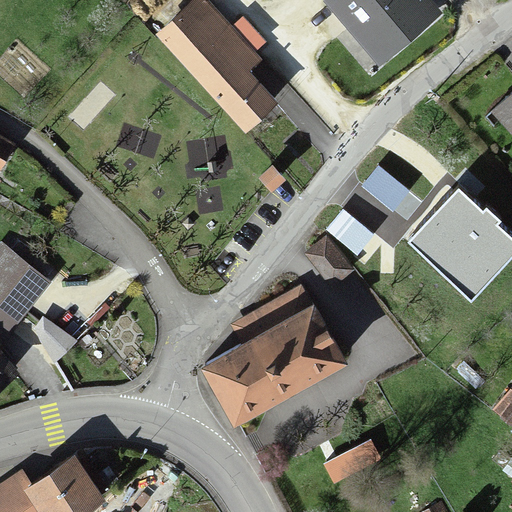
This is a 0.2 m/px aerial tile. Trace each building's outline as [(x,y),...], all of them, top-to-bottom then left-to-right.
[(262,59),(208,0),(192,0),(155,34),(246,134),(279,105),(249,71),(262,59)] [(445,0),(339,0),(387,60),(452,9),(445,0)] [(511,91),(499,102),(511,117),(511,91)] [(0,168),(14,144),(0,136),(0,168)] [(511,253),(511,237),(457,188),(409,242),(471,298),(511,253)] [(0,387),(41,357),(17,325),(66,265),(13,227),(0,242),(0,387)] [(363,260),(340,228),(317,244),(339,276),(363,260)] [(242,342),(209,360),(235,409),(341,352),(307,287),(234,326),(242,342)] [(20,471),(0,483),(0,511),(71,511),(106,490),(81,451),(29,484),(20,471)]
